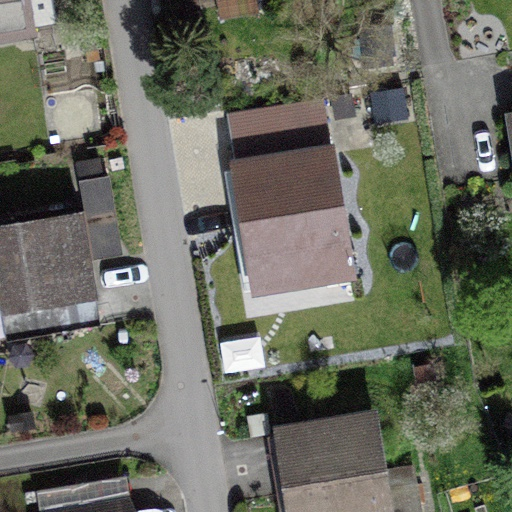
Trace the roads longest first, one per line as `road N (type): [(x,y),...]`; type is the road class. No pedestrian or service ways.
road 1 (residential): [(121,0),(191,424)]
road 2 (residential): [(191,424),(0,456)]
